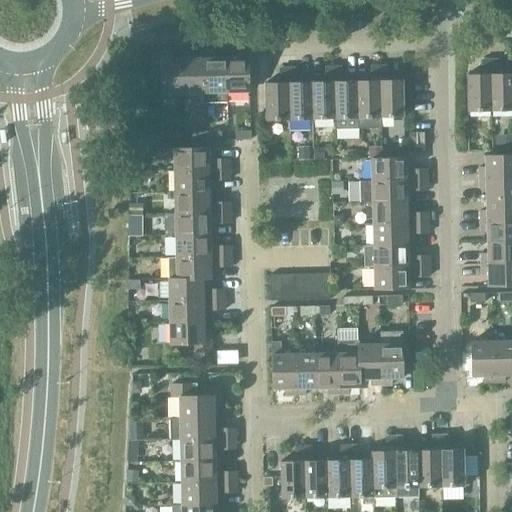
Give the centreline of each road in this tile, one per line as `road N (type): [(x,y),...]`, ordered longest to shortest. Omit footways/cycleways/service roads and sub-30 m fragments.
road 1 (residential): [(449,399),(445,39)]
road 2 (tertiary): [(31,511),(48,369),(38,174)]
road 3 (residential): [(254,422),(249,144)]
road 4 (residential): [(254,422),(405,419),(449,399)]
road 5 (residential): [(257,41),(445,39)]
